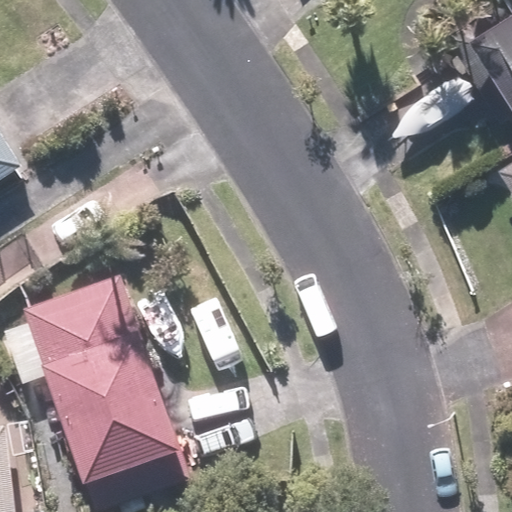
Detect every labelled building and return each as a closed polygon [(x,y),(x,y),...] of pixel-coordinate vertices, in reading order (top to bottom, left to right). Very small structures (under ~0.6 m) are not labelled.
[(511,112),(511,0),(503,0),(511,12),(511,17),(469,46),(511,112)] [(0,182),(26,166),(0,126),(0,182)] [(511,164),(498,173),(511,194),(511,164)] [(110,511),(136,503),(125,474),(186,452),(122,275),(24,310),(84,477),(96,511),(110,511)] [(18,511),(9,426),(0,427),(0,511),(18,511)]
